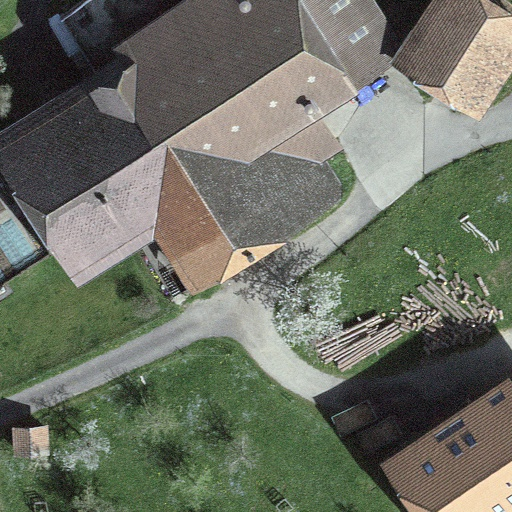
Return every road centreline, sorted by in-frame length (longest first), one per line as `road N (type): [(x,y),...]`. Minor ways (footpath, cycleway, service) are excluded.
road 1 (track): [(0,410),(231,309),(391,185),(490,132),(511,130)]
road 2 (track): [(231,309),(268,357),(312,388),(423,386),(511,356)]
